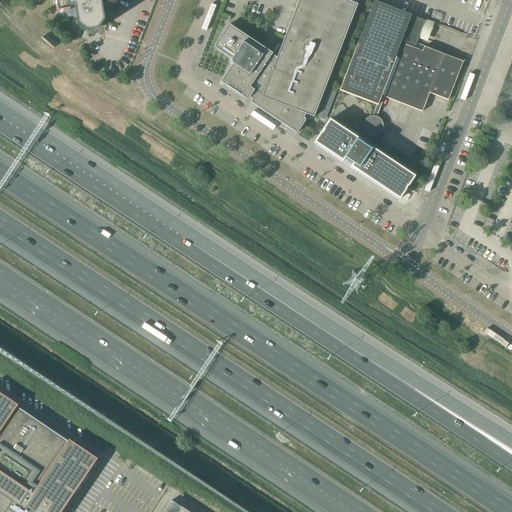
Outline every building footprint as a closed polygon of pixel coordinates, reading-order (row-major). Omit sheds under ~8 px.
[(73,7),(76,21),(77,27),(86,33),(96,31),(103,22),(101,11),(102,12),(103,12),(104,11),(105,11),(105,10),(106,9),(106,8),(105,7),(105,6),(105,5),(117,3),(116,0),(54,0),(57,13),(69,11),(68,8),(73,7)] [(231,64),(232,65),(220,82),(220,83),(245,100),(246,100),(247,100),(248,100),(248,99),(249,98),(252,100),(250,103),(296,134),(297,134),(297,133),(304,122),(305,121),(305,120),(304,119),(303,118),(305,115),(313,118),(357,5),(343,0),(298,0),(281,46),(280,46),(278,46),(277,47),(272,54),(228,25),(228,26),(213,47),(213,48),(231,60),(230,61),(231,64)] [(462,62),(446,56),(423,47),(422,52),(414,49),(424,21),(374,2),(339,91),(376,105),(371,118),(370,118),(369,118),(368,119),(367,119),(366,120),(365,121),(364,122),(364,123),(363,124),(363,126),(363,128),(363,129),(363,130),(364,131),(364,132),(365,133),(366,133),(366,134),(367,135),(362,142),(329,120),(322,131),(323,131),(321,133),(320,133),(313,143),(342,162),(344,159),(352,164),(350,167),(399,200),(406,190),(405,189),(406,187),(407,187),(414,177),(371,148),(370,150),(366,147),(375,133),(380,130),(375,121),(376,119),(384,98),(422,112),(429,94),(448,101),(452,89),(462,62)] [(319,129),(322,126),(323,123),(317,119),(315,126),(319,129)] [(0,511),(60,511),(95,461),(0,396),(0,511)]
